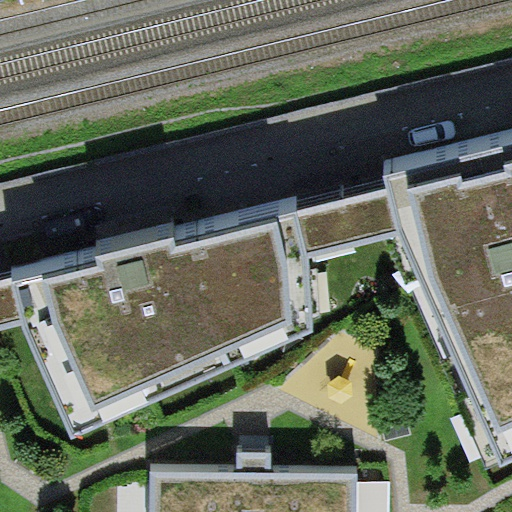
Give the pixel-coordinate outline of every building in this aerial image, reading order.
[(479,379),(503,432),(511,427),(511,127),(384,159),(387,171),(398,215),(472,382),(479,379)] [(387,171),(298,195),(309,238),(398,215),(387,171)] [(14,265),(26,311),(38,308),(65,369),(77,364),(98,410),(155,385),(146,351),(186,342),(190,354),(293,308),(283,273),(311,267),(309,238),(298,195),(175,226),(173,216),(97,237),(100,243),(14,265)] [(14,265),(0,268),(0,317),(26,311),(14,265)] [(359,511),(359,466),(272,465),(272,445),(236,445),(236,464),(151,464),(150,511),(359,511)]
